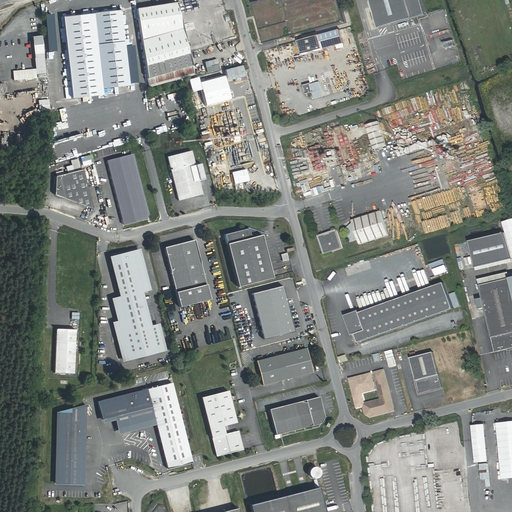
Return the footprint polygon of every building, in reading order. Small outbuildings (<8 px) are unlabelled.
[(338,0),(262,0),(252,3),(263,43),(344,21),(338,0)] [(420,0),(370,0),(379,28),(425,14),(420,0)] [(177,3),(137,9),(149,87),(195,75),(177,3)] [(122,10),(63,17),(73,98),(104,95),(103,88),(129,86),(122,10)] [(325,33),(319,35),(323,49),(329,47),(325,33)] [(323,49),(319,35),(298,41),(302,54),(323,49)] [(42,36),(32,37),(34,54),(43,53),(42,36)] [(302,60),(304,66),(311,64),(309,58),(302,60)] [(204,62),(206,68),(215,65),(213,59),(204,62)] [(312,91),(314,99),(344,91),(341,82),(347,81),(346,74),(340,76),(338,69),(308,76),(310,84),(303,85),(305,93),(312,91)] [(207,107),(231,100),(224,75),(200,81),(207,107)] [(196,86),(189,87),(193,101),(200,100),(196,86)] [(48,99),(37,100),(39,112),(49,110),(48,99)] [(379,121),(367,125),(374,149),(386,145),(379,121)] [(191,150),(167,156),(173,181),(177,180),(177,182),(174,183),(176,193),(187,190),(188,197),(202,194),(191,150)] [(130,156),(106,161),(122,223),(142,218),(145,213),(130,156)] [(82,168),(54,175),(59,193),(92,207),(82,168)] [(363,175),(365,182),(371,180),(370,174),(363,175)] [(187,190),(176,193),(178,200),(188,197),(187,190)] [(475,214),(489,210),(484,196),(471,200),(475,214)] [(383,212),(354,221),(355,225),(360,242),(361,245),(390,236),(383,212)] [(511,255),(511,218),(503,221),(511,255)] [(248,227),(224,234),(238,286),(273,277),(261,234),(251,237),(248,227)] [(327,234),(320,236),(326,253),(343,248),(337,231),(331,233),(331,234),(327,235),(327,234)] [(505,232),(469,240),(473,261),(477,261),(478,264),(510,258),(505,232)] [(198,239),(167,247),(184,307),(214,299),(198,239)] [(136,249),(110,256),(121,296),(113,298),(119,320),(115,322),(125,360),(164,350),(157,324),(148,326),(139,291),(147,289),(136,249)] [(479,281),(481,287),(511,280),(510,274),(479,281)] [(511,284),(511,280),(481,287),(484,301),(486,309),(497,354),(511,349),(511,284)] [(360,310),(348,314),(355,333),(356,333),(359,343),(455,310),(445,282),(361,311),(360,310)] [(74,335),(55,335),(53,372),(73,373),(74,335)] [(309,348),(258,359),(263,383),(314,372),(309,348)] [(385,351),(390,367),(397,365),(392,349),(385,351)] [(442,351),(412,359),(421,394),(444,388),(440,375),(448,373),(442,351)] [(384,370),(375,372),(380,393),(389,391),(384,370)] [(357,377),(350,378),(354,394),(375,389),(371,373),(360,376),(361,379),(358,380),(357,377)] [(173,382),(98,400),(103,418),(115,415),(118,427),(155,418),(166,462),(167,462),(169,468),(192,462),(190,456),(191,456),(173,382)] [(229,390),(202,396),(217,455),(243,448),(239,430),(226,433),(223,425),(237,421),(229,390)] [(389,391),(380,393),(382,399),(391,397),(389,391)] [(320,397),(270,409),(276,434),(321,424),(325,417),(320,397)] [(370,416),(394,410),(391,397),(382,399),(363,403),(366,414),(370,416)] [(60,410),(57,482),(84,483),(87,403),(60,410)] [(511,420),(497,422),(501,479),(511,477),(511,420)] [(487,425),(474,427),(478,464),(491,463),(487,425)] [(483,466),(485,481),(492,480),(491,465),(483,466)] [(326,511),(319,484),(250,503),(252,511),(326,511)]
